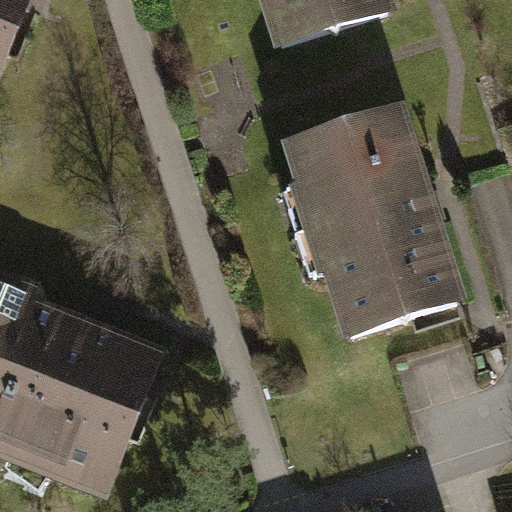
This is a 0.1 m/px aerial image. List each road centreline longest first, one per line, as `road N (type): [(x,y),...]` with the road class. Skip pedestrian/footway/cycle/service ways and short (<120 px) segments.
road 1 (track): [(283,511),(122,0)]
road 2 (track): [(300,511),(430,474)]
